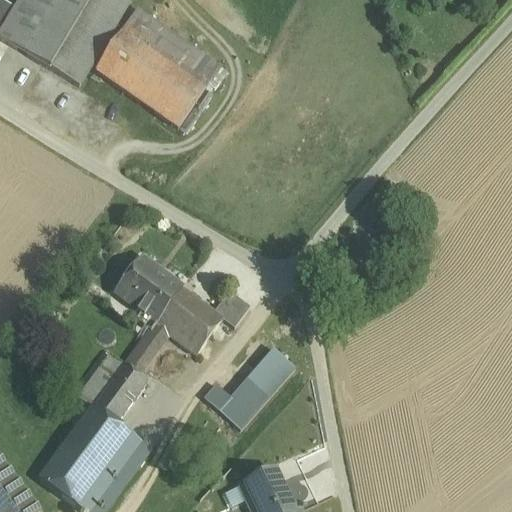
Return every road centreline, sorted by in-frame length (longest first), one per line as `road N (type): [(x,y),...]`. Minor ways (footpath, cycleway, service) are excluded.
road 1 (unclassified): [(511,19),(286,278),(0,106)]
road 2 (track): [(286,278),(206,378),(127,511)]
road 3 (track): [(286,278),(317,289),(347,511)]
